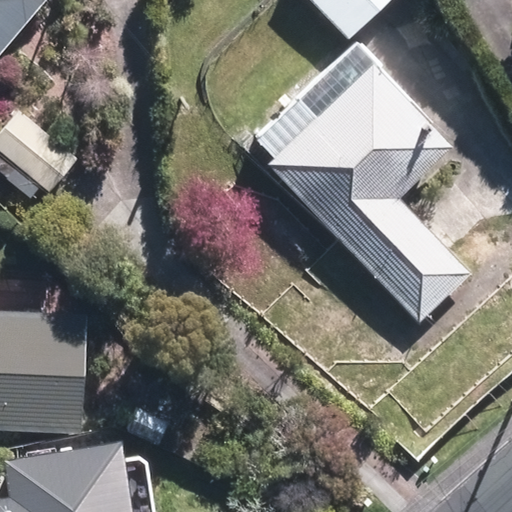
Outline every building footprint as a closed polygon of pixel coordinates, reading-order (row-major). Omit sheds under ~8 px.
[(0,0),(0,48),(41,0),(0,0)] [(316,0),(347,30),(375,0),(316,0)] [(365,70),(275,155),(423,311),(465,271),(389,191),(437,146),(365,70)] [(28,102),(0,131),(0,144),(47,191),(82,154),(28,102)] [(0,428),(80,432),(84,320),(0,316),(0,428)] [(0,511),(128,511),(118,444),(12,459),(19,502),(0,504),(0,511)]
